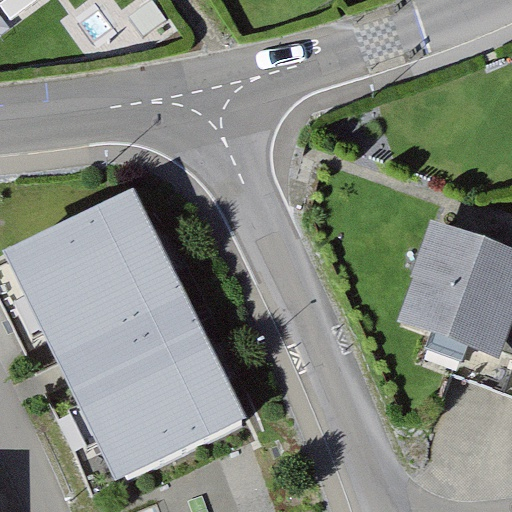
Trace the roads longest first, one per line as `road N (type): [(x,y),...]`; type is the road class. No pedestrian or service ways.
road 1 (residential): [(209,104),(394,511)]
road 2 (unclassified): [(209,104),(275,73),(493,0)]
road 3 (unclassified): [(0,128),(145,103),(209,104)]
